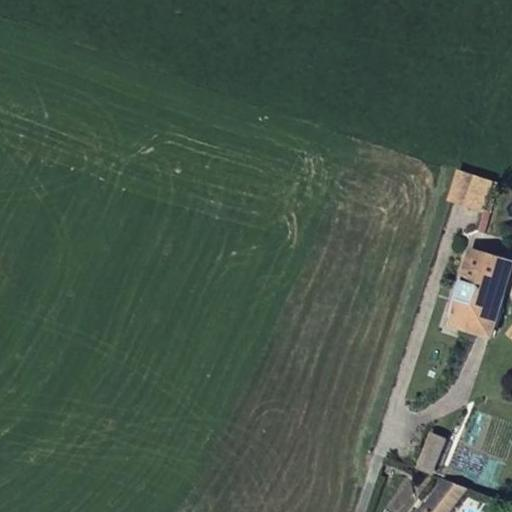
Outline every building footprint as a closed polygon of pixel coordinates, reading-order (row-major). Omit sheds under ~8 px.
[(462,171),(452,201),(487,211),(496,183),(462,171)] [(510,263),(474,253),(456,315),(467,319),(465,326),(477,329),(479,322),(497,327),(503,310),(497,308),(510,263)] [(467,319),(456,315),(454,323),(465,326),(467,319)] [(495,334),(497,327),(479,322),(477,329),(495,334)] [(452,511),(471,488),(444,479),(422,507),(428,511),(452,511)]
